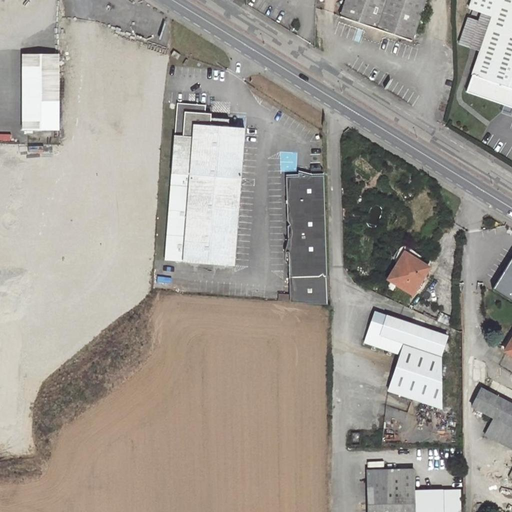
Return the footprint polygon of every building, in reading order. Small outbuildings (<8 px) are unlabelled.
[(345,0),(340,16),(376,28),(413,41),(427,0),(345,0)] [(511,0),(472,0),(470,8),(493,16),(467,92),(511,107),(511,0)] [(59,53),(24,53),(24,68),(59,68),(59,53)] [(24,68),(24,128),(60,129),(59,68),(24,68)] [(235,265),(246,126),(229,124),(211,123),(212,116),(212,111),(207,111),(207,104),(177,102),(164,259),(235,265)] [(211,123),(229,124),(229,117),(212,116),(211,123)] [(288,173),(289,219),(292,221),(289,224),(289,236),(285,249),(289,249),(290,298),(328,302),(326,172),(312,172),(301,170),(301,173),(288,173)] [(430,267),(406,252),(390,278),(414,293),(430,267)] [(493,294),(511,303),(511,256),(511,257),(493,294)] [(441,356),(449,335),(375,311),(365,342),(402,355),(390,391),(441,408),(441,356)] [(482,383),(483,368),(473,368),(472,382),(482,383)] [(511,403),(483,387),(472,406),(495,418),(485,435),(511,448),(511,469),(509,476),(511,477),(511,403)] [(369,505),(414,505),(413,493),(413,471),(368,472),(369,505)] [(458,511),(458,492),(413,493),(414,505),(413,511),(458,511)]
